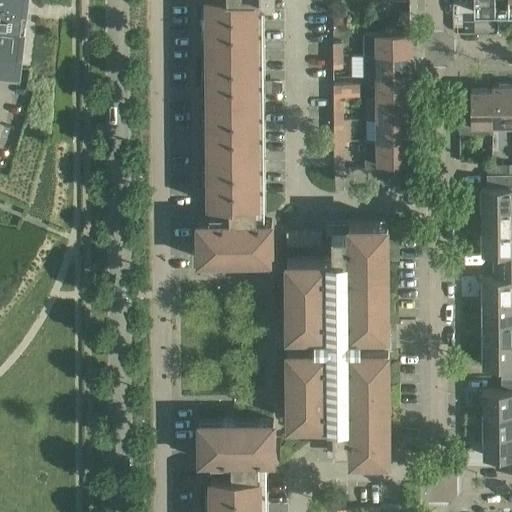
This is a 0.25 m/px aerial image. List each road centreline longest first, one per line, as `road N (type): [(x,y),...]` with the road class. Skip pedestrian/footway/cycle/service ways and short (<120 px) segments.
road 1 (tertiary): [(119,0),(122,511)]
road 2 (residential): [(441,485),(435,49)]
road 3 (residential): [(163,405),(264,402),(269,287),(261,276),(161,275)]
road 4 (residential): [(161,275),(159,0)]
road 5 (residential): [(299,511),(299,490),(309,477),(441,485)]
road 6 (residential): [(163,405),(161,275)]
